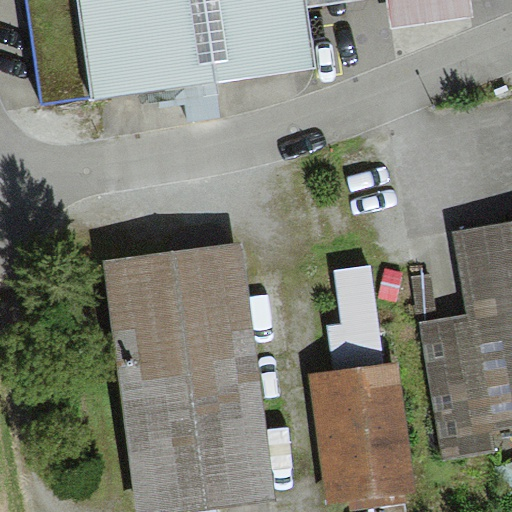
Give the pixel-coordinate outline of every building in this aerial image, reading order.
[(78,0),(94,98),(317,69),(306,0),(78,0)] [(385,0),(390,31),(474,20),(471,0),(385,0)] [(468,312),(423,321),(448,464),(511,452),(511,221),(453,233),(468,312)] [(237,241),(102,259),(135,511),(209,511),(272,504),(237,241)] [(331,370),(385,363),(373,267),(333,272),(339,322),(325,324),(331,370)] [(331,370),(312,372),(329,504),(417,493),(400,361),(385,363),(331,370)]
